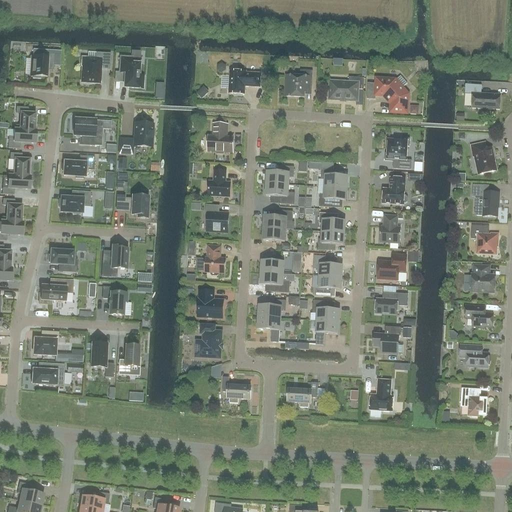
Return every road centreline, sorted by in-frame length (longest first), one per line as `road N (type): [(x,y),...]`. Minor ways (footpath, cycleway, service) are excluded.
road 1 (residential): [(271,365),(353,369),(368,121),(254,115)]
road 2 (residential): [(254,115),(239,363),(271,365)]
road 3 (residential): [(502,468),(511,290)]
road 4 (unclassified): [(71,434),(206,449)]
road 5 (unclassified): [(367,460),(502,468)]
road 6 (residential): [(39,228),(57,99)]
road 7 (residential): [(16,321),(139,328)]
